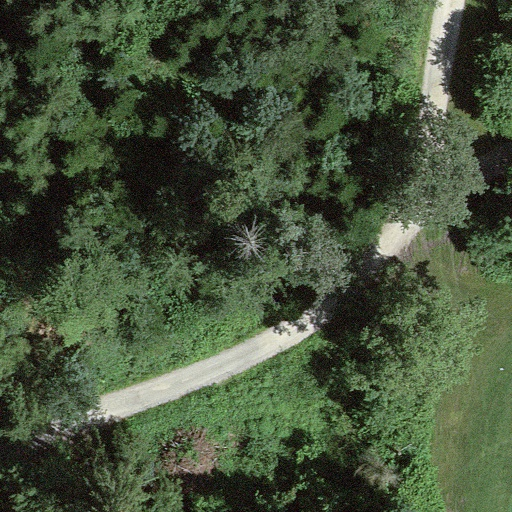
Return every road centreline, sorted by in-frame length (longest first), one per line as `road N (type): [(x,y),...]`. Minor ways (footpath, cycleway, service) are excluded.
road 1 (track): [(0,443),(272,340),(370,271),(412,217)]
road 2 (track): [(412,217),(453,0)]
